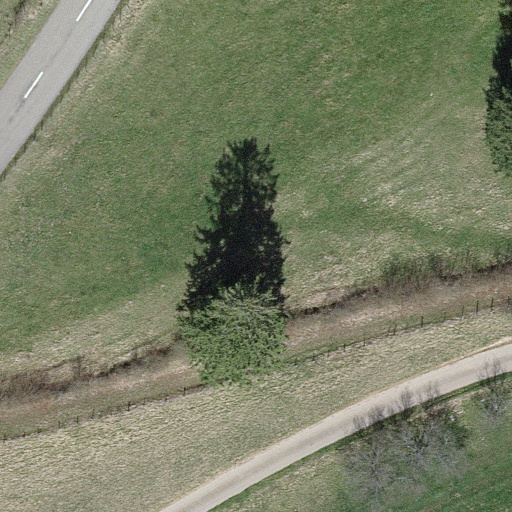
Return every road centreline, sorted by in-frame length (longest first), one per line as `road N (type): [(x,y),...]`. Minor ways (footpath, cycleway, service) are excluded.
road 1 (track): [(0,423),(145,393),(511,288)]
road 2 (track): [(511,352),(375,405),(172,511)]
road 3 (tertiary): [(0,121),(87,0)]
